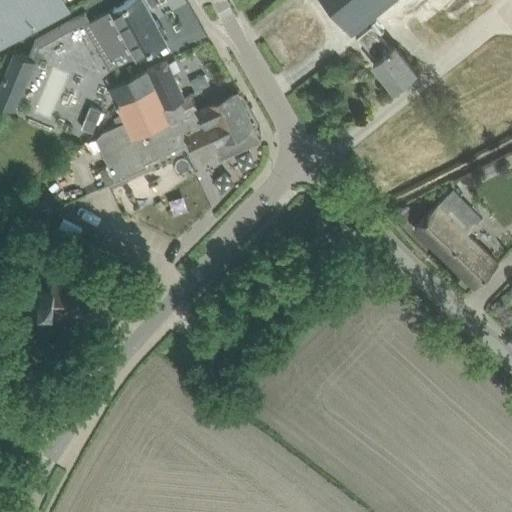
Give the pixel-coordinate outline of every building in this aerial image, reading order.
[(0,0),(0,44),(68,7),(64,0),(0,0)] [(36,40),(29,57),(35,60),(41,45),(84,21),(110,68),(167,38),(146,0),(126,0),(93,19),(89,11),(36,40)] [(374,62),(395,88),(417,70),(395,43),(391,47),(382,35),(423,0),(327,0),(357,36),(358,35),(378,59),(374,62)] [(35,60),(29,57),(14,51),(0,85),(0,103),(15,109),(35,60)] [(169,62),(108,89),(114,100),(116,105),(118,102),(155,86),(164,105),(185,95),(169,62)] [(99,133),(96,137),(109,165),(99,169),(105,184),(148,165),(146,162),(159,156),(161,159),(169,156),(167,152),(190,142),(199,163),(218,154),(215,148),(218,146),(217,145),(250,130),(231,89),(195,105),(190,94),(185,96),(185,95),(164,105),(155,86),(118,102),(116,105),(124,121),(99,133)] [(506,164),(503,157),(496,160),(499,168),(506,164)] [(185,176),(169,194),(185,209),(201,192),(185,176)] [(419,227),(475,286),(497,265),(466,233),(483,216),(458,190),(419,227)] [(89,284),(89,282),(54,283),(54,288),(41,288),(42,302),(39,305),(41,308),(44,305),(53,305),(53,312),(90,311),(92,310),(91,310),(91,308),(103,308),(103,310),(105,310),(105,308),(114,303),(116,304),(117,302),(115,301),(115,292),(116,291),(115,289),(114,290),(105,285),(105,283),(103,283),(103,285),(90,285),(91,284),(89,284)]
